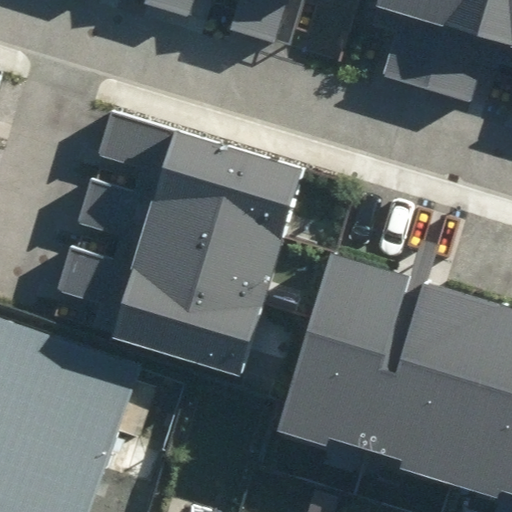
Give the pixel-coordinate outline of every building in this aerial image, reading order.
[(191,0),(194,1),(194,0),(236,0),(231,18),(285,35),(295,0),(191,0)] [(392,26),(380,65),(485,97),(497,61),(511,65),(511,0),(374,0),(368,21),(392,26)] [(108,318),(249,362),(309,172),(118,113),(104,157),(150,171),(144,190),(96,175),(81,226),(122,238),(117,254),(79,242),(66,283),(114,298),(108,318)] [(511,285),(349,232),(288,415),(329,428),(334,416),(410,441),(407,450),(496,479),(501,464),(511,467),(511,285)] [(0,302),(0,511),(88,511),(144,352),(0,302)]
